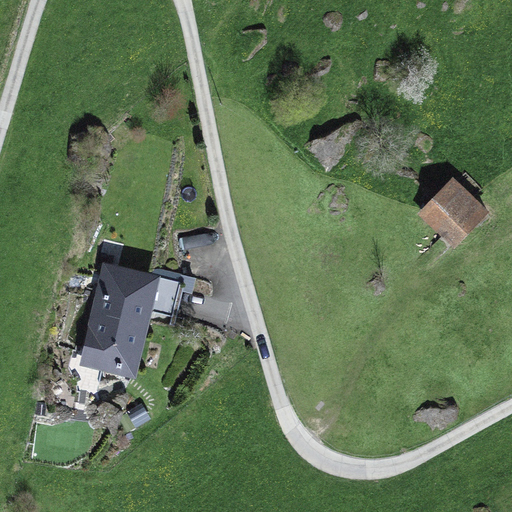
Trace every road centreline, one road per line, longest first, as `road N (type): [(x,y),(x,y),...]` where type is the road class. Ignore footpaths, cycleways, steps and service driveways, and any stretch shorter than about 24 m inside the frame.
road 1 (residential): [(232,253),(276,402),(301,451),(342,473),(398,471),(511,411)]
road 2 (track): [(181,0),(232,253)]
road 3 (track): [(0,130),(41,0)]
